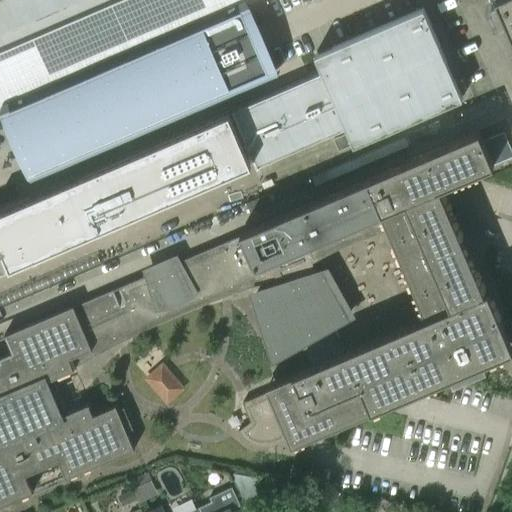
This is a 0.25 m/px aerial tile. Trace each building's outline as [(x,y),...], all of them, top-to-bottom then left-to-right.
[(0,0),(0,269),(104,224),(127,214),(249,162),(240,139),(244,137),(256,165),(345,127),(347,131),(331,137),(337,149),(352,142),(353,144),(406,122),(461,98),(423,8),(314,54),(321,71),(231,110),(241,133),(237,135),(227,112),(106,164),(82,174),(69,180),(48,189),(44,179),(24,188),(28,197),(0,209),(0,137),(18,130),(8,106),(24,99),(241,5),(254,0),(0,0)] [(511,0),(496,0),(511,36),(511,0)] [(24,99),(8,106),(14,119),(18,130),(36,170),(34,171),(35,173),(271,71),(271,70),(269,70),(241,5),(24,99)] [(257,292),(275,351),(273,352),(273,353),(299,339),(309,363),(310,365),(294,371),(295,377),(241,400),(249,419),(238,427),(238,426),(237,427),(242,434),(244,436),(246,437),(248,439),(251,440),(256,442),(259,443),(262,443),(265,443),(268,443),(270,443),(273,442),(317,423),(322,434),(372,413),(367,401),(452,365),(460,366),(467,365),(473,361),(479,356),(483,351),(486,344),(488,337),(490,330),(490,323),(490,316),(489,309),(488,301),(486,295),(483,288),(438,184),(492,161),(477,127),(420,152),(420,153),(421,152),(421,154),(369,177),(368,175),(369,175),(369,174),(258,221),(259,224),(175,260),(174,257),(147,269),(148,272),(33,321),(32,320),(3,332),(3,333),(4,333),(15,357),(0,363),(0,503),(32,489),(32,488),(31,488),(21,464),(54,450),(65,474),(64,474),(65,476),(134,446),(115,402),(113,402),(114,403),(92,412),(88,402),(89,402),(88,401),(57,414),(43,380),(56,374),(55,373),(54,373),(53,371),(69,361),(90,349),(109,339),(126,330),(142,322),(162,313),(182,304),(195,299),(209,293),(226,287),(241,282),(260,275),(270,272),(275,284),(254,291),(255,292),(257,292)] [(360,151),(312,172),(316,182),(365,160),(360,151)] [(453,212),(469,229),(477,222),(460,205),(453,212)] [(162,360),(141,376),(163,403),(184,387),(162,360)] [(233,471),(231,472),(244,500),(261,492),(254,476),(233,471)] [(148,473),(130,481),(139,502),(157,493),(148,473)] [(132,490),(118,496),(122,506),(136,499),(132,490)] [(222,497),(200,507),(201,511),(231,511),(229,507),(227,508),(222,497)]
